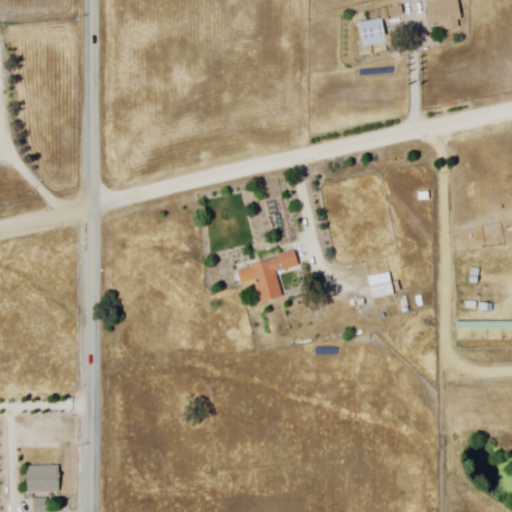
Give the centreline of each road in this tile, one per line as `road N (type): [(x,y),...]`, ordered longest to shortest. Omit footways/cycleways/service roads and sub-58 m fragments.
road 1 (residential): [(0,226),(511,111)]
road 2 (tertiary): [(89,511),(90,0)]
